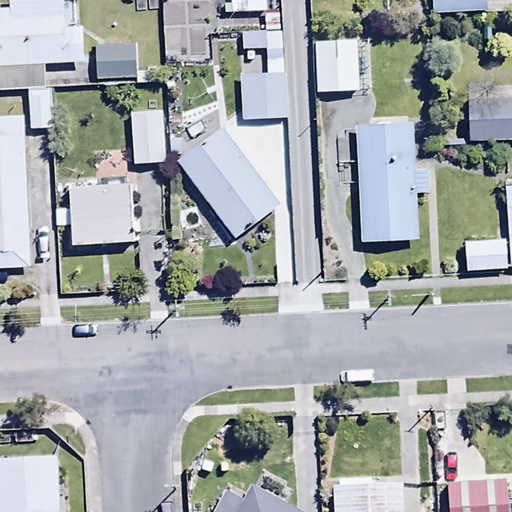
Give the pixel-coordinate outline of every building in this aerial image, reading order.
[(0,94),(28,93),(30,132),(50,131),(49,90),(85,89),(83,31),(64,32),(62,0),(9,0),(10,12),(0,12),(0,94)] [(265,15),(264,0),(229,0),(230,6),(224,7),(224,15),(265,15)] [(484,0),(431,0),(433,18),(485,16),(484,0)] [(357,23),(314,24),(316,75),(359,74),(357,23)] [(95,30),(94,68),(133,68),(133,31),(95,30)] [(285,59),(241,60),(242,103),(286,102),(285,59)] [(163,93),(129,93),(130,150),(164,150),(163,93)] [(511,144),(511,102),(467,103),(468,145),(511,144)] [(276,187),(219,109),(175,141),(232,219),(276,187)] [(412,109),(355,110),(356,227),(413,227),(412,109)] [(0,272),(30,271),(23,121),(0,121),(0,272)] [(69,186),(73,249),(134,246),(130,183),(69,186)] [(507,272),(507,241),(463,244),(465,274),(507,272)] [(71,511),(68,441),(0,443),(0,511),(71,511)] [(290,511),(283,508),(291,494),(283,490),(285,487),(259,473),(245,499),(226,489),(213,511),(290,511)] [(506,511),(506,485),(446,486),(446,511),(506,511)]
